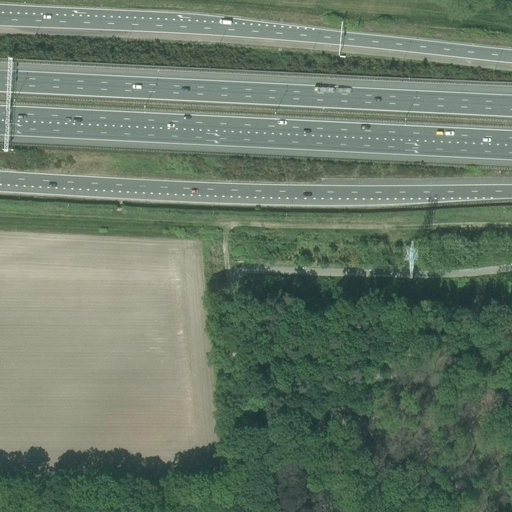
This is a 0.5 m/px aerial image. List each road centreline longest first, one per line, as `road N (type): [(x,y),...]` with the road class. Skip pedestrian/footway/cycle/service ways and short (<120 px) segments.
road 1 (trunk): [(511,57),(230,30),(0,20)]
road 2 (motorway): [(0,116),(511,141)]
road 3 (motorway): [(511,106),(0,83)]
road 4 (trunk): [(0,178),(222,191),(511,192)]
road 5 (track): [(225,277),(227,225),(511,227)]
road 6 (track): [(0,496),(242,499)]
road 7 (track): [(227,225),(0,215)]
road 8 (track): [(242,499),(225,277)]
